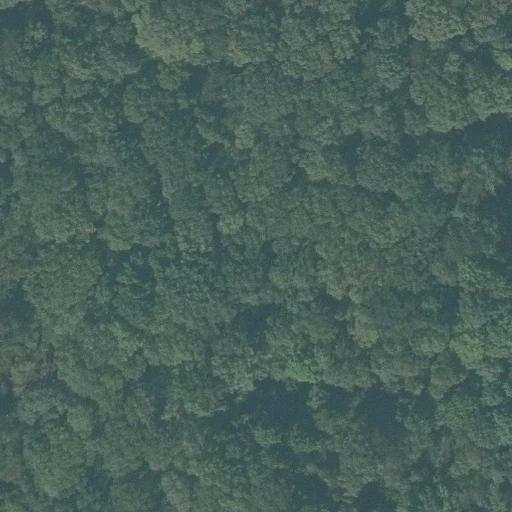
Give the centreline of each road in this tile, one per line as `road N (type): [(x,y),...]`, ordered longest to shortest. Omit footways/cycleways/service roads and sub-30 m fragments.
road 1 (track): [(150,511),(161,478),(147,407),(151,289),(215,152),(311,55),(327,0)]
road 2 (track): [(511,357),(360,371),(256,359),(179,385),(147,407)]
